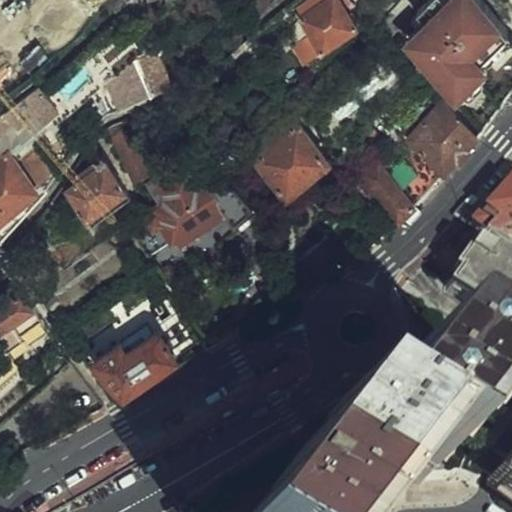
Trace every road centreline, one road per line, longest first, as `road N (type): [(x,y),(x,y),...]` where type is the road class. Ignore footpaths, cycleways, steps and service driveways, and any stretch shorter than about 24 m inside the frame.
road 1 (residential): [(0,508),(123,425),(320,324)]
road 2 (residential): [(124,511),(287,417),(349,371)]
road 3 (residential): [(511,129),(384,265),(370,296)]
